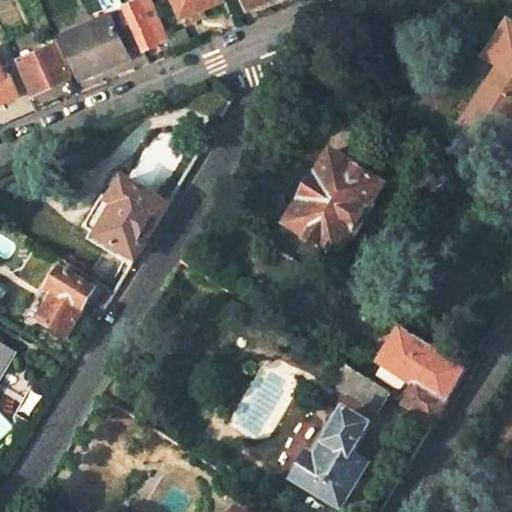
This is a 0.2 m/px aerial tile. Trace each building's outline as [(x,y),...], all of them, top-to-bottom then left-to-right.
[(133,0),(124,4),(125,6),(143,48),(158,42),(157,40),(168,36),(151,0),(133,0)] [(176,0),(183,15),(215,0),(176,0)] [(125,6),(63,34),(81,77),(129,56),(119,33),(134,27),(125,6)] [(477,111),(464,130),(491,148),(502,132),(510,136),(511,128),(511,24),(508,22),(484,58),(503,70),(491,89),(485,84),(471,106),(477,111)] [(58,42),(21,57),(35,91),(72,75),(58,42)] [(0,101),(17,94),(8,74),(5,76),(0,63),(0,101)] [(471,106),(458,127),(464,130),(477,111),(471,106)] [(285,225),(337,258),(351,237),(353,238),(372,208),(370,206),(383,185),(330,152),(315,177),(312,174),(305,180),(299,189),(298,199),(300,200),(285,225)] [(117,206),(99,236),(136,258),(168,206),(124,180),(111,201),(117,206)] [(56,292),(39,320),(66,337),(95,290),(62,270),(50,289),(56,292)] [(401,328),(380,363),(415,386),(444,404),(465,369),(401,328)] [(429,330),(425,336),(443,347),(447,341),(429,330)] [(0,376),(14,354),(0,344),(0,376)] [(347,367),(336,385),(377,412),(388,394),(347,367)] [(415,386),(403,405),(433,423),(444,404),(415,386)] [(316,461),(309,456),(294,480),(340,508),(365,466),(350,457),(369,427),(345,413),(341,420),(316,461)] [(341,420),(334,416),(309,456),(316,461),(341,420)]
